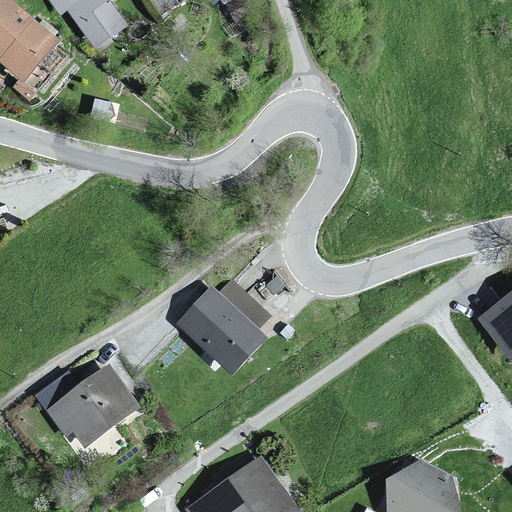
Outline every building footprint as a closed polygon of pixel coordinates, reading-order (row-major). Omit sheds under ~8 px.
[(6,0),(2,0),(0,2),(0,75),(27,100),(68,55),(6,0)] [(61,0),(99,50),(127,30),(111,8),(122,0),(61,0)] [(209,0),(218,15),(247,0),(209,0)] [(236,278),(188,331),(236,375),(284,322),(236,278)] [(506,355),(511,351),(511,288),(478,308),(506,355)] [(79,358),(36,391),(46,404),(89,372),(79,358)] [(114,373),(51,413),(79,457),(142,416),(114,373)] [(388,486),(387,511),(469,511),(461,484),(424,464),(388,486)] [(296,511),(268,467),(194,511),(296,511)]
